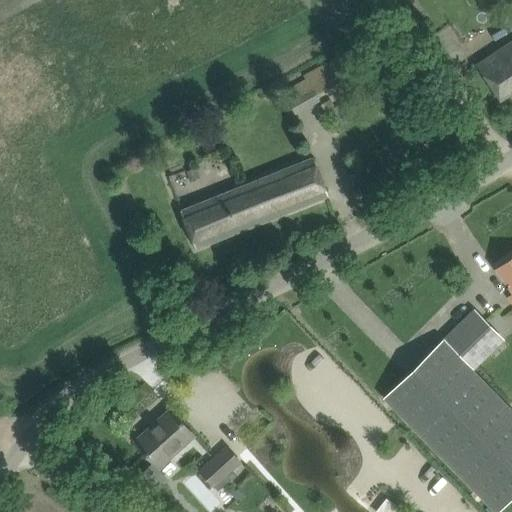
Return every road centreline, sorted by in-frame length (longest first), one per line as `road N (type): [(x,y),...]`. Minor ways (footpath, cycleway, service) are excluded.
road 1 (unclassified): [(0,484),(20,446),(72,394),(511,158)]
road 2 (unclassified): [(511,158),(383,0)]
road 3 (track): [(98,511),(0,430)]
